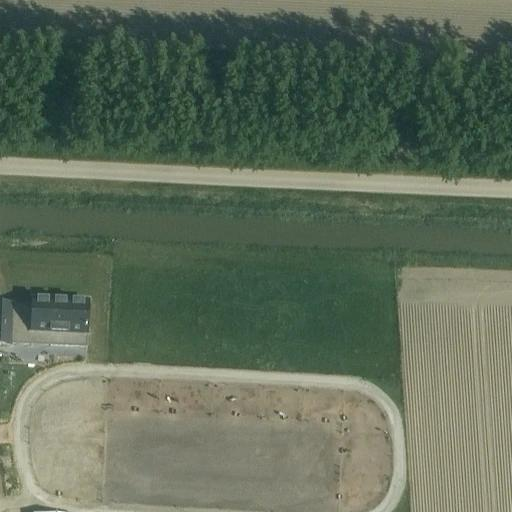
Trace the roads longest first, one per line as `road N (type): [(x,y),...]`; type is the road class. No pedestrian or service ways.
road 1 (unclassified): [(0,165),(511,188)]
road 2 (track): [(0,260),(511,278)]
